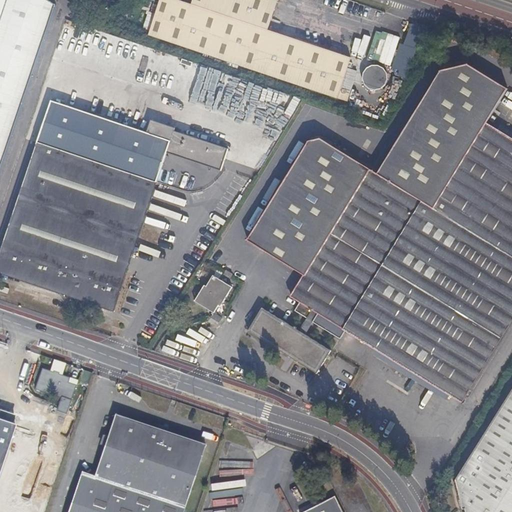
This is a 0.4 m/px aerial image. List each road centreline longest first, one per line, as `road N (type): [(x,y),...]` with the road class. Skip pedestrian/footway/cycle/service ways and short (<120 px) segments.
road 1 (unknown): [(223,338),(258,282),(237,237),(241,225),(298,131),(319,118),(359,137),(384,137),(433,62),(454,49),(511,77)]
road 2 (residential): [(0,320),(331,432),(380,469),(412,511)]
road 3 (unknown): [(219,194),(244,152),(225,118),(62,69),(48,79),(0,229)]
road 4 (unknown): [(62,511),(119,361),(181,240),(219,194)]
road 5 (unknown): [(41,511),(59,431),(18,369),(30,330)]
road 6 (unknown): [(460,433),(348,359)]
